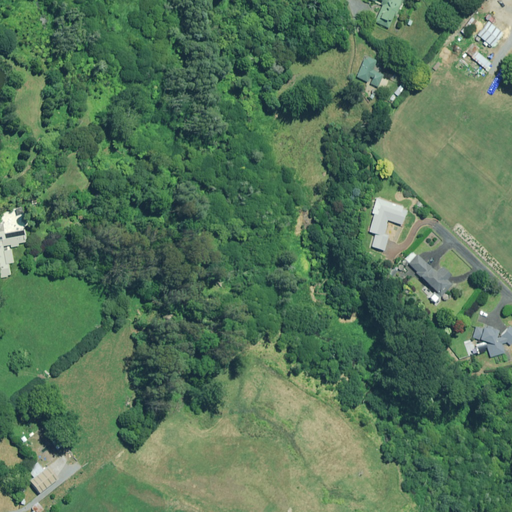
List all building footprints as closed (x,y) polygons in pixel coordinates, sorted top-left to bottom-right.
[(403,0),(367,0),(382,7),(374,22),(388,29),(394,16),(395,17),(403,0)] [(477,23),(470,17),(459,31),(466,37),(477,23)] [(502,34),(487,22),(477,36),(491,47),(502,34)] [(478,49),(472,44),(465,53),(485,70),(490,64),(476,52),(478,49)] [(376,61),(369,58),(362,59),(354,77),(376,87),(382,74),(372,70),(376,61)] [(406,209),(375,199),(370,213),(373,214),(367,232),(373,234),(369,247),(381,251),(386,236),(382,235),(386,221),(400,225),(406,209)] [(14,262),(11,249),(18,247),(18,244),(25,243),(22,227),(0,231),(0,272),(1,279),(8,278),(8,276),(11,275),(9,263),(14,262)] [(419,276),(418,277),(432,290),(425,297),(432,305),(452,285),(446,279),(451,274),(442,265),(436,271),(418,253),(416,255),(412,252),(403,260),(419,276)] [(475,327),(471,339),(485,343),(488,358),(503,355),(501,344),(506,343),(508,346),(511,342),(511,328),(509,326),(499,334),(500,336),(495,337),(497,331),(487,327),(486,329),(481,328),(481,329),(475,327)] [(482,345),(466,349),(468,357),(483,353),(482,345)] [(43,471),(37,463),(29,469),(35,477),(29,482),(38,494),(57,479),(48,467),(43,471)] [(33,511),(41,511),(43,511),(37,503),(31,508),(34,511),(33,511)]
